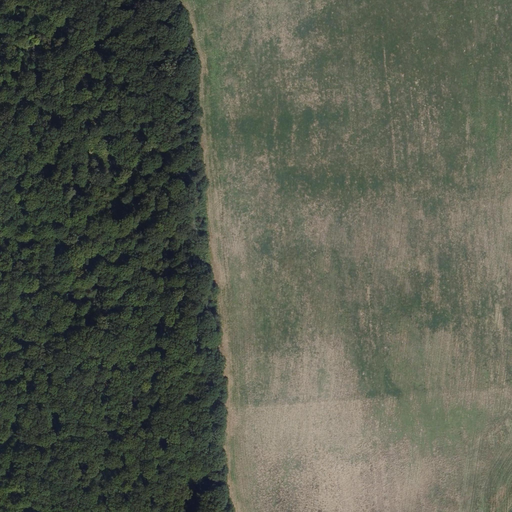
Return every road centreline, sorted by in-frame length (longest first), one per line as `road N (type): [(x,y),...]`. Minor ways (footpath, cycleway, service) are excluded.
road 1 (track): [(0,378),(16,257),(0,132)]
road 2 (track): [(0,122),(12,0)]
